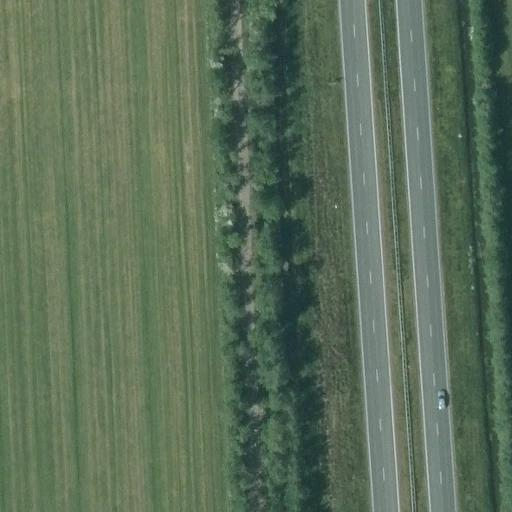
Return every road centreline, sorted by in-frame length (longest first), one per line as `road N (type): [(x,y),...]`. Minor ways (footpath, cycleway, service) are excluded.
road 1 (trunk): [(351,0),(385,511)]
road 2 (trunk): [(442,511),(408,0)]
road 3 (track): [(255,511),(232,0)]
